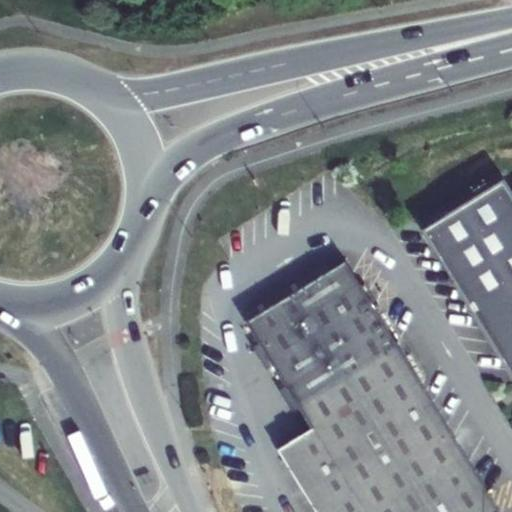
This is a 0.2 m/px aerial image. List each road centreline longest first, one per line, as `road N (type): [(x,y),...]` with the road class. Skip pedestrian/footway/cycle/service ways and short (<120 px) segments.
road 1 (primary): [(511,24),(145,93),(78,82)]
road 2 (primary): [(143,217),(178,169),(237,131),(508,50)]
road 3 (unclassified): [(189,511),(124,337),(121,297),(137,234)]
road 4 (unclassified): [(0,306),(39,332),(65,365),(133,511)]
road 5 (primary): [(0,304),(42,307),(76,297),(119,265),(137,234)]
road 6 (primary): [(143,217),(138,146),(113,107),(78,82)]
